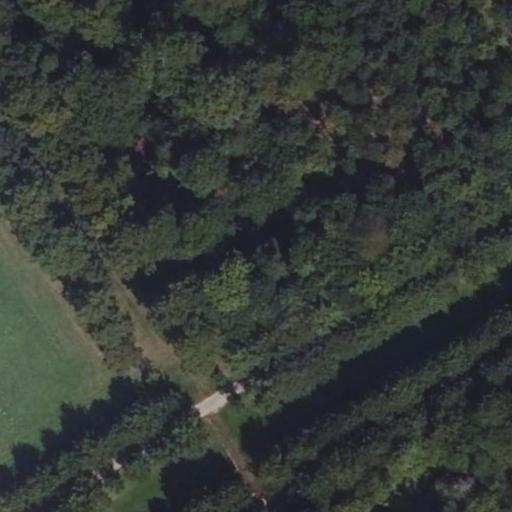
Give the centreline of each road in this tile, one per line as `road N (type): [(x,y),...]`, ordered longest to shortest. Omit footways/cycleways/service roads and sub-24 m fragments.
road 1 (track): [(511,211),(28,511)]
road 2 (track): [(262,511),(0,109)]
road 3 (track): [(247,511),(511,347)]
